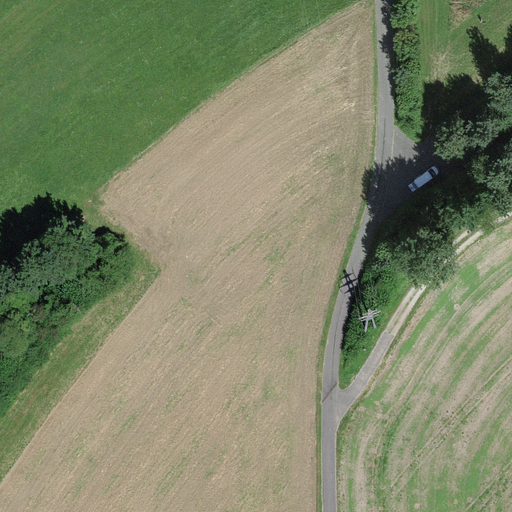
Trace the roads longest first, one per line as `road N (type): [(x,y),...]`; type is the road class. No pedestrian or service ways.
road 1 (track): [(329,511),(326,398),(334,328),(382,161)]
road 2 (track): [(511,201),(424,261),(361,383),(326,398)]
road 3 (track): [(382,161),(383,0)]
road 4 (track): [(382,161),(436,163),(511,125)]
